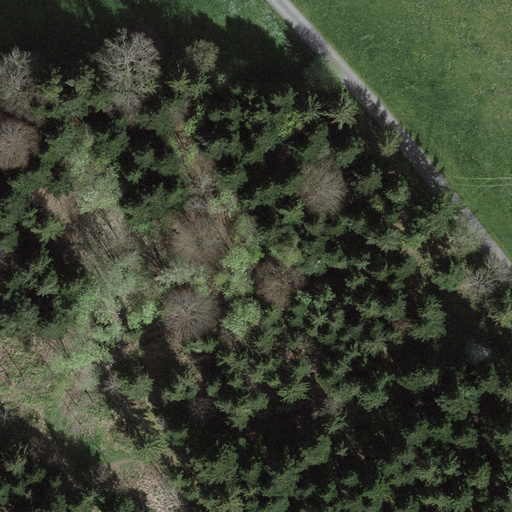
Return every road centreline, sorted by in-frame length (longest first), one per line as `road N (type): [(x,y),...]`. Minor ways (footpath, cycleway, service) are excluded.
road 1 (track): [(511,407),(387,398),(193,427),(92,452),(62,434),(57,394),(105,352),(214,302),(371,106)]
road 2 (unclassified): [(511,272),(277,0)]
